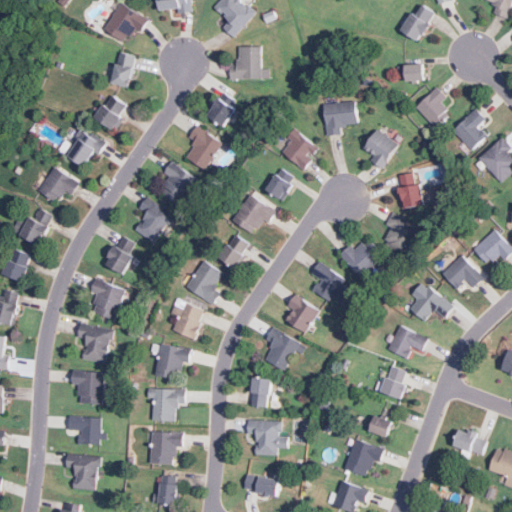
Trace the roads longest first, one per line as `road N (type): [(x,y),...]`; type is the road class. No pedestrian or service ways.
road 1 (residential): [(399,511),(460,350),(511,297),(473,55)]
road 2 (residential): [(29,511),(51,315),(66,270),(179,95),(186,61)]
road 3 (residential): [(210,511),(221,371),(233,334),(319,210),(342,197)]
